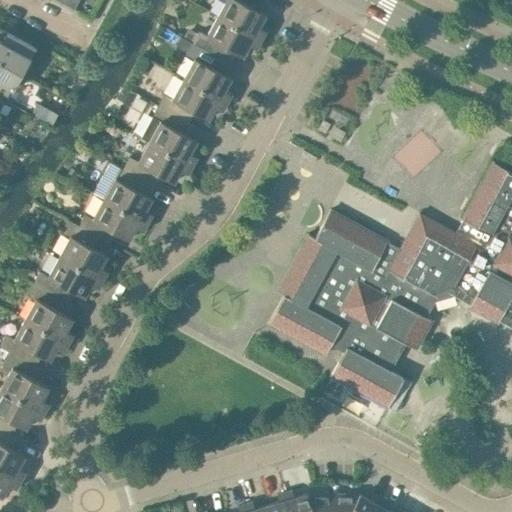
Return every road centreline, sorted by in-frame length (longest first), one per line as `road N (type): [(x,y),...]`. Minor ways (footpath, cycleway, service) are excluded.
road 1 (residential): [(87,508),(82,417),(100,358),(147,274),(218,213),(335,0)]
road 2 (residential): [(87,508),(324,441),(357,444),(483,511)]
road 3 (unclassified): [(511,71),(365,0)]
